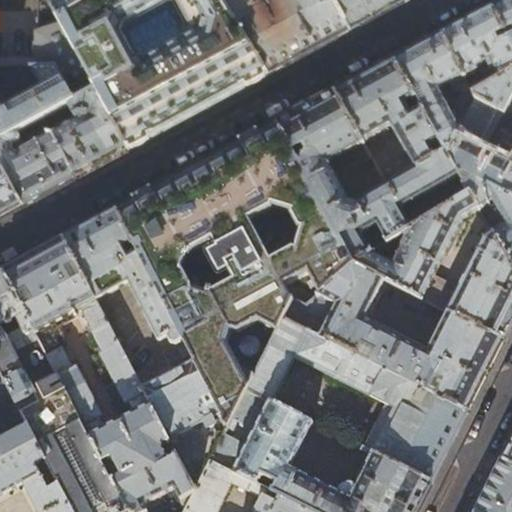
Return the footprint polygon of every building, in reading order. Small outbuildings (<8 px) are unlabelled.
[(0,0),(0,60),(30,60),(31,68),(55,68),(72,101),(94,89),(46,0),(0,0)] [(46,0),(94,89),(128,150),(157,135),(215,104),(250,85),(268,75),(222,0),(46,0)] [(222,0),(268,75),(308,54),(349,32),(331,0),(266,0),(255,6),(252,0),(222,0)] [(331,0),(349,32),(381,14),(407,0),(331,0)] [(511,0),(507,0),(491,9),(511,49),(511,0)] [(469,20),(442,35),(462,75),(490,61),(493,67),(489,69),(496,82),(511,72),(511,49),(491,9),(469,20)] [(424,103),(425,103),(427,105),(420,109),(446,152),(448,156),(476,100),(473,96),(469,88),(462,75),(442,35),(417,48),(392,61),(411,94),(418,90),(420,93),(419,95),(419,97),(419,100),(421,102),(422,102),(424,103)] [(364,76),(334,93),(361,141),(378,133),(379,135),(380,136),(383,137),(384,136),(394,131),(400,143),(371,158),(386,185),(446,152),(420,109),(411,94),(392,61),(364,76)] [(0,140),(42,118),(54,111),(72,101),(55,68),(31,68),(0,68),(0,73),(4,74),(4,89),(28,89),(35,85),(38,89),(0,110),(0,140)] [(511,72),(496,82),(488,87),(473,96),(476,100),(497,111),(506,115),(511,102),(511,72)] [(484,80),(469,88),(473,96),(488,87),(484,80)] [(128,150),(94,89),(72,101),(54,111),(57,117),(60,115),(66,112),(70,111),(75,110),(80,108),(86,113),(76,114),(72,116),(75,121),(51,134),(75,179),(100,165),(128,150)] [(371,158),(361,141),(334,93),(306,107),(276,124),(353,264),(470,194),(448,156),(446,152),(386,185),(371,158)] [(511,167),(478,150),(497,111),(476,100),(448,156),(470,194),(485,185),(511,198),(511,167)] [(45,124),(42,118),(0,140),(0,166),(22,207),(50,192),(75,179),(51,134),(20,151),(17,156),(12,153),(13,144),(20,140),(22,136),(45,124)] [(247,140),(168,183),(116,211),(191,355),(195,362),(228,427),(231,419),(246,390),(253,377),(234,367),(236,363),(229,350),(224,348),(230,329),(237,332),(257,321),(276,331),(283,319),(292,300),(285,286),(309,274),(319,293),(352,264),(353,264),(276,124),(247,140)] [(0,218),(22,207),(0,166),(0,218)] [(493,234),(511,265),(511,198),(485,185),(470,194),(479,209),(493,201),(507,226),(493,234)] [(462,220),(479,209),(470,194),(353,264),(352,264),(385,281),(446,312),(447,313),(458,290),(433,277),(444,256),(446,257),(463,223),(461,222),(462,220)] [(88,226),(63,240),(95,300),(128,282),(157,339),(158,339),(161,339),(168,336),(167,338),(170,343),(175,345),(182,359),(191,355),(116,211),(88,226)] [(484,238),(458,290),(447,313),(502,341),(511,322),(511,265),(493,234),(484,238)] [(127,511),(148,511),(145,506),(175,491),(186,511),(195,491),(142,389),(95,300),(63,240),(31,257),(2,272),(127,511)] [(366,319),(385,281),(352,264),(319,293),(305,306),(293,300),(292,300),(283,319),(420,388),(428,392),(466,412),(483,380),(502,341),(447,313),(446,312),(427,350),(366,319)] [(0,273),(0,374),(5,385),(16,405),(36,443),(45,459),(58,485),(71,511),(127,511),(2,272),(0,273)] [(420,388),(283,319),(276,331),(253,377),(246,390),(272,403),(295,359),(395,409),(372,454),(430,484),(447,451),(466,412),(428,392),(422,406),(414,402),(420,388)] [(195,362),(142,389),(195,491),(210,463),(224,435),(228,427),(195,362)] [(0,400),(2,405),(16,405),(5,385),(0,387),(0,400)] [(210,463),(257,486),(261,477),(276,485),(272,494),(308,511),(415,511),(430,484),(372,454),(350,499),(291,469),(312,424),(272,403),(246,390),(231,419),(255,432),(247,447),(224,435),(210,463)] [(0,461),(36,443),(16,405),(2,405),(0,404),(0,461)] [(511,441),(502,462),(511,466),(511,441)] [(0,461),(0,511),(71,511),(58,485),(48,490),(35,464),(45,459),(36,443),(0,461)] [(511,511),(511,466),(502,462),(486,493),(475,511),(511,511)] [(186,511),(185,511),(308,511),(272,494),(257,486),(210,463),(195,491),(186,511)]
